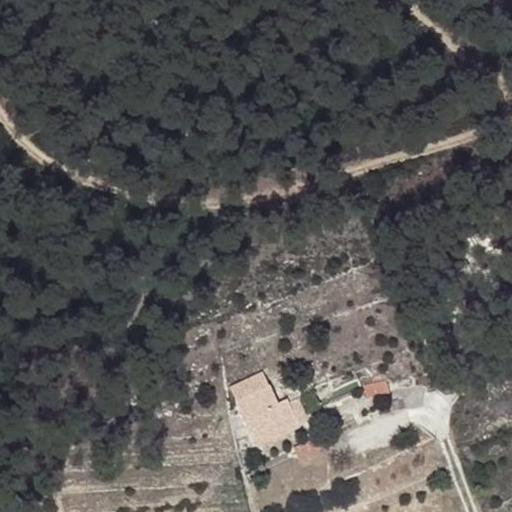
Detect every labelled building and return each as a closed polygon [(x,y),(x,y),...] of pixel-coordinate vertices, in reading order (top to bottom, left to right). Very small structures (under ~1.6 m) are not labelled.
[(269,384),(262,370),(230,385),(237,400),(269,384)] [(386,380),(363,385),(366,398),(390,393),(386,380)] [(289,402),(287,399),(278,402),(270,384),(269,384),(236,401),(257,444),(299,424),(299,423),(289,402)] [(420,387),(394,392),(387,397),(393,411),(422,405),(425,390),(420,387)] [(307,419),(298,398),(289,402),(299,423),(307,419)] [(329,453),(320,435),(294,447),(302,465),(329,453)]
